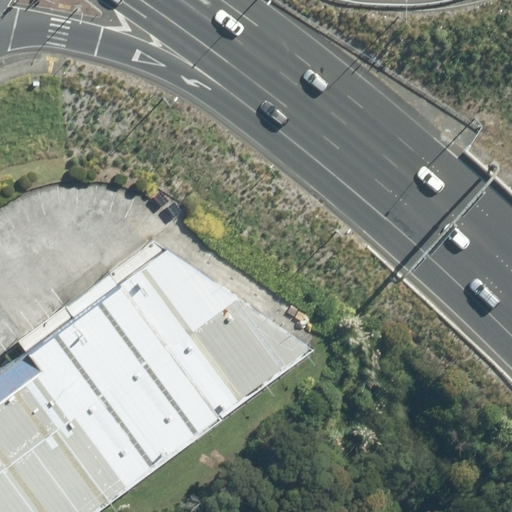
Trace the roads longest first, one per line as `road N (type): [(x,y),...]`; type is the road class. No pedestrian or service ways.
road 1 (motorway): [(313,100),(101,40),(13,27),(0,35)]
road 2 (motorway): [(511,280),(313,100)]
road 3 (motorway): [(313,100),(176,0)]
